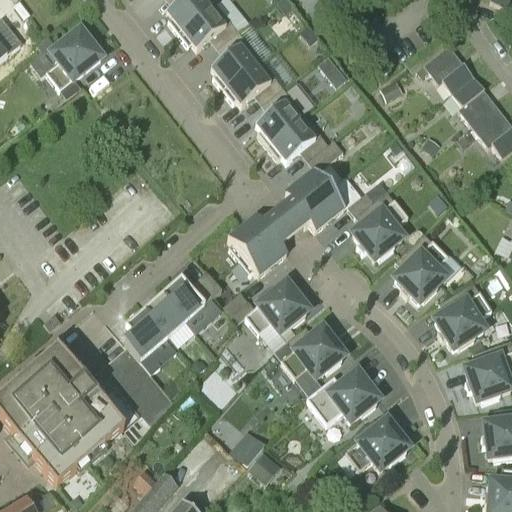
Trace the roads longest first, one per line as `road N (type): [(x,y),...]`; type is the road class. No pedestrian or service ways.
road 1 (residential): [(438,511),(452,484),(414,360),(342,290)]
road 2 (residential): [(245,191),(95,0)]
